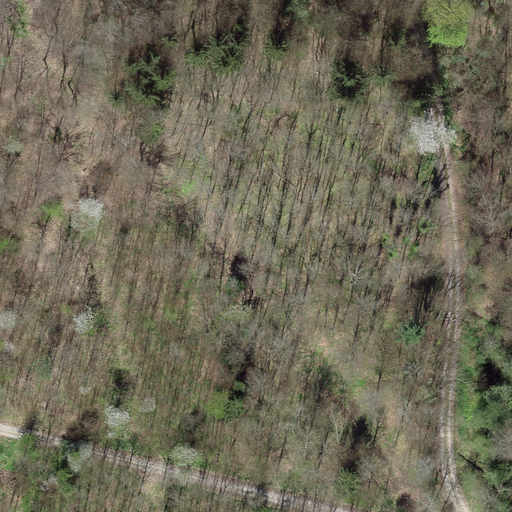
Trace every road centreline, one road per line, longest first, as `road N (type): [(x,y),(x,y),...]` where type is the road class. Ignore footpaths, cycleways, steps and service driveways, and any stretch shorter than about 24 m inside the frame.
road 1 (track): [(460,511),(447,465),(453,193),(408,0)]
road 2 (track): [(0,425),(347,511)]
